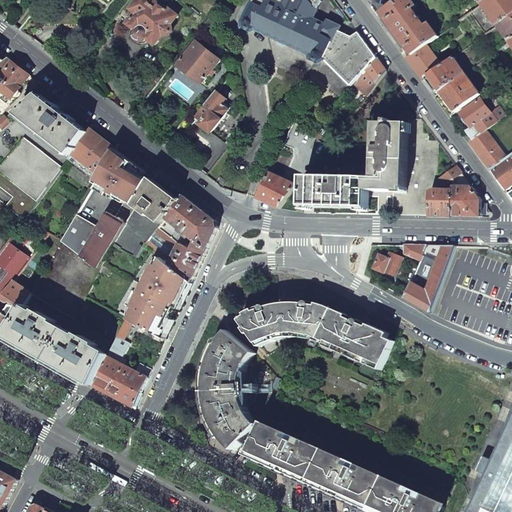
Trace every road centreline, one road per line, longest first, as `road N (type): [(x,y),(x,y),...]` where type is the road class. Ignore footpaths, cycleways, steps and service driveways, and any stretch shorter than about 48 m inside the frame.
road 1 (tertiary): [(238,216),(0,27)]
road 2 (residential): [(352,0),(511,214)]
road 3 (residential): [(511,359),(461,343),(339,274)]
road 4 (tertiary): [(335,227),(511,229)]
road 5 (residential): [(198,307),(233,268),(322,265)]
road 6 (residential): [(198,307),(145,424)]
